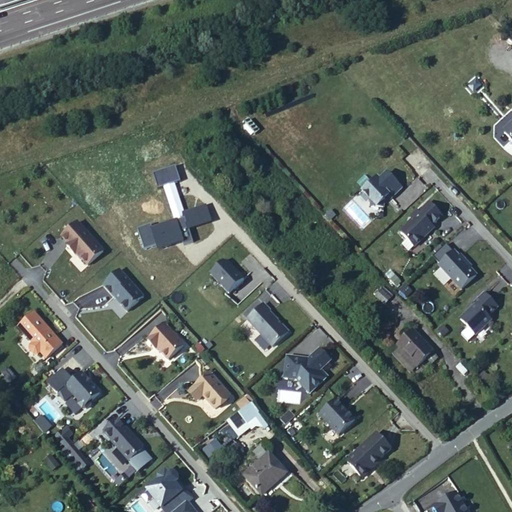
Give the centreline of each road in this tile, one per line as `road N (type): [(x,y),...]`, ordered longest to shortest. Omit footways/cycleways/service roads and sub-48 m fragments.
road 1 (residential): [(440,454),(228,224)]
road 2 (residential): [(233,511),(42,298)]
road 3 (residential): [(511,266),(423,171)]
